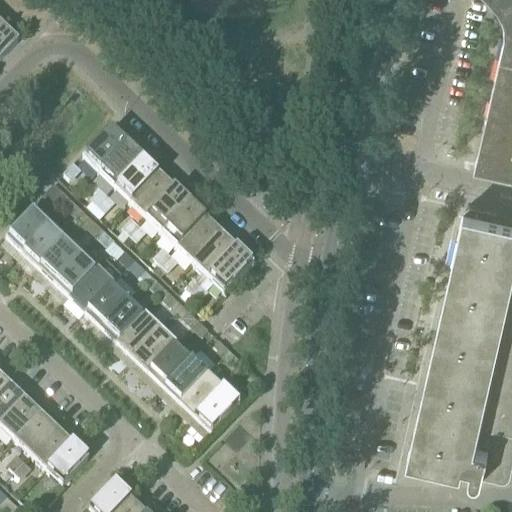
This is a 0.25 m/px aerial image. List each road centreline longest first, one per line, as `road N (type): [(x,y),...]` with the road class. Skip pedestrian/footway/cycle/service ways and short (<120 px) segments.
road 1 (residential): [(332,266),(300,259),(64,45),(43,48),(0,93)]
road 2 (residential): [(64,511),(126,436),(0,316)]
road 3 (tertiary): [(311,497),(314,388),(332,266)]
road 4 (tertiary): [(358,156),(395,0)]
road 5 (residential): [(351,496),(511,496)]
road 6 (residential): [(511,192),(358,156)]
